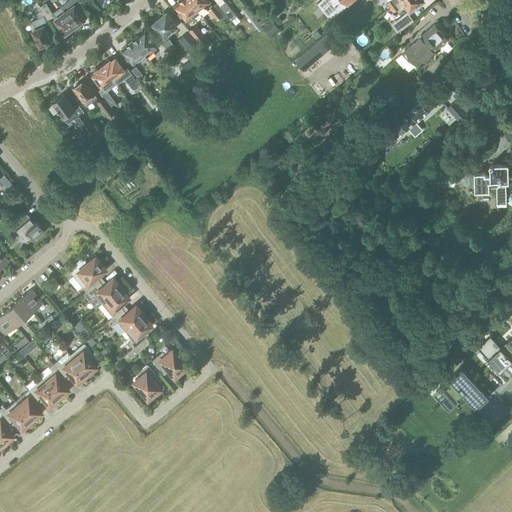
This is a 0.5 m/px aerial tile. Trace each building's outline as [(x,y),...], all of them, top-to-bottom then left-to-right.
[(75,25),(85,18),(74,4),(73,4),(71,2),(73,0),(70,0),(62,6),(65,11),(75,25)] [(200,13),(189,0),(181,0),(175,5),(187,20),(191,25),(196,20),(194,18),(200,13)] [(189,0),(200,13),(206,8),(205,6),(211,1),(209,0),(189,0)] [(226,12),(228,15),(232,20),(232,19),(236,24),(240,21),(237,16),(225,1),(225,2),(224,0),(219,4),(226,12)] [(320,0),(319,2),(332,17),(348,3),(348,4),(353,0),(320,0)] [(400,0),(390,7),(394,11),(399,7),(400,9),(405,5),(409,10),(410,10),(412,10),(416,7),(416,5),(423,0),(400,0)] [(65,11),(62,6),(52,14),(45,3),(40,5),(48,18),(53,16),(65,32),(75,25),(65,11)] [(33,7),(36,13),(41,21),(30,26),(37,40),(36,41),(35,41),(35,42),(35,43),(35,44),(36,45),(37,46),(38,46),(39,45),(39,46),(51,41),(42,22),(48,18),(40,5),(39,4),(33,7)] [(221,16),(213,6),(209,10),(217,20),(221,16)] [(261,25),(258,22),(247,7),(243,10),(259,31),(263,28),(261,25)] [(154,23),(164,35),(177,25),(167,12),(161,17),(159,16),(156,19),(155,22),(154,23)] [(407,12),(396,20),(402,28),(413,20),(407,12)] [(263,17),(258,22),(261,25),(266,20),(263,17)] [(272,19),(263,27),(271,36),(280,29),(272,19)] [(411,57),(441,31),(439,28),(439,27),(438,25),(437,24),(435,24),(434,23),(404,49),(406,51),(406,53),(407,54),(410,56),(411,57)] [(198,41),(201,45),(202,47),(209,41),(196,24),(189,30),(195,37),(198,40),(198,41)] [(133,38),(148,56),(154,51),(151,48),(157,43),(146,30),(140,35),(137,35),(133,38)] [(189,30),(179,39),(187,49),(198,40),(195,37),(189,30)] [(441,31),(411,57),(411,58),(411,59),(412,61),(414,62),(415,62),(417,64),(439,45),(441,45),(442,45),(444,44),(445,43),(445,41),(445,40),(447,38),(447,37),(446,35),(446,34),(444,33),(443,32),(441,31)] [(148,56),(133,38),(128,42),(128,44),(122,49),(133,63),(139,58),(141,61),(148,56)] [(310,66),(319,57),(311,47),(301,55),(310,66)] [(175,60),(171,54),(165,58),(169,64),(171,63),(175,60)] [(114,77),(117,82),(118,83),(125,78),(132,88),(133,89),(134,89),(135,89),(136,89),(137,89),(138,88),(139,87),(139,86),(139,85),(139,84),(139,83),(139,82),(127,67),(125,68),(116,56),(112,60),(111,58),(109,60),(108,59),(104,62),(104,63),(103,64),(114,77)] [(182,66),(186,72),(196,63),(192,58),(182,66)] [(111,105),(116,101),(107,89),(117,82),(114,77),(103,64),(102,65),(101,64),(97,67),(97,68),(96,69),(97,71),(93,74),(102,86),(103,85),(103,86),(99,89),(104,96),(110,103),(111,105)] [(143,74),(136,66),(132,70),(138,78),(143,74)] [(150,80),(146,75),(141,78),(145,84),(150,80)] [(98,97),(97,95),(85,79),(75,87),(79,93),(78,94),(86,105),(98,97)] [(231,96),(232,95),(236,92),(232,87),(227,90),(231,96)] [(399,121),(394,126),(395,126),(401,134),(402,134),(408,129),(416,122),(441,100),(433,91),(399,121)] [(53,102),(54,103),(50,105),(51,106),(50,108),(53,111),(55,111),(55,112),(59,110),(67,120),(76,113),(73,109),(75,108),(65,93),(59,97),(57,97),(54,99),(54,101),(53,102)] [(111,105),(110,103),(104,96),(97,102),(109,117),(116,112),(111,106),(111,105)] [(504,108),(494,96),(485,104),(495,116),(504,108)] [(456,100),(447,107),(457,118),(466,111),(456,100)] [(382,115),(373,105),(354,123),(363,132),(382,115)] [(249,111),(246,107),(239,112),(243,116),(249,111)] [(87,133),(95,127),(84,112),(75,118),(87,133)] [(114,121),(117,126),(116,127),(124,138),(131,133),(120,117),(114,121)] [(456,132),(444,142),(449,147),(460,138),(456,132)] [(373,165),(381,158),(370,146),(363,153),(373,165)] [(143,159),(147,164),(152,161),(148,155),(143,159)] [(464,183),(470,183),(474,183),(474,190),(489,189),(488,185),(496,185),(497,204),(506,204),(505,200),(507,200),(508,199),(511,201),(511,175),(508,175),(508,163),(507,163),(507,160),(501,160),(501,163),(489,164),(490,174),(484,174),(484,171),(464,172),(464,177),(464,183)] [(0,176),(0,180),(10,192),(7,194),(17,204),(23,199),(14,189),(15,187),(3,174),(0,176)] [(24,242),(26,242),(27,242),(31,238),(33,241),(44,232),(35,221),(33,223),(20,208),(10,217),(19,226),(15,229),(21,236),(20,238),(20,239),(21,241),(22,242),(24,242)] [(94,254),(87,260),(83,256),(69,268),(83,285),(82,286),(86,291),(99,281),(95,276),(104,268),(101,264),(102,263),(94,254)] [(86,291),(83,294),(95,308),(101,303),(121,286),(117,281),(115,282),(112,277),(102,285),(99,281),(86,291)] [(101,303),(112,316),(112,317),(122,309),(118,304),(128,296),(124,292),(125,291),(121,286),(101,303)] [(31,288),(21,296),(32,310),(42,302),(31,288)] [(32,310),(21,296),(12,304),(23,317),(32,310)] [(23,317),(12,304),(3,312),(14,325),(23,317)] [(112,317),(112,316),(109,319),(113,324),(116,322),(124,330),(144,313),(140,308),(139,309),(135,305),(125,313),(122,309),(112,317)] [(499,311),(505,317),(509,313),(503,307),(499,311)] [(14,325),(3,312),(0,313),(0,327),(5,333),(14,325)] [(148,319),(144,313),(124,330),(131,339),(128,342),(132,347),(136,345),(145,337),(141,332),(151,324),(147,320),(148,319)] [(44,325),(53,317),(50,314),(41,322),(44,325)] [(482,328),(478,332),(483,337),(487,333),(482,328)] [(81,333),(85,338),(90,335),(85,329),(81,333)] [(433,343),(444,355),(456,342),(445,331),(433,343)] [(511,334),(500,346),(511,359),(511,334)] [(27,339),(24,335),(15,343),(18,347),(27,339)] [(485,346),(480,350),(499,371),(511,359),(500,346),(491,336),(483,343),(485,346)] [(145,337),(136,345),(140,349),(149,341),(145,337)] [(38,345),(33,339),(28,343),(33,348),(38,345)] [(84,343),(69,355),(86,375),(92,371),(91,369),(95,366),(87,356),(92,352),(84,343)] [(132,347),(126,352),(130,357),(140,349),(136,345),(132,347)] [(107,352),(104,348),(98,353),(101,357),(107,352)] [(171,349),(165,354),(162,350),(151,359),(161,371),(165,367),(173,376),(178,373),(179,374),(188,366),(181,359),(180,360),(171,349)] [(58,359),(53,363),(64,376),(68,372),(76,382),(80,378),(81,379),(86,375),(69,355),(61,362),(58,359)] [(447,375),(462,361),(456,355),(442,369),(447,375)] [(5,362),(0,366),(4,371),(9,366),(5,362)] [(51,370),(42,378),(59,398),(64,394),(63,392),(67,389),(59,379),(64,376),(53,363),(49,367),(51,370)] [(159,388),(151,379),(156,375),(147,363),(136,372),(139,376),(132,381),(142,392),(140,393),(147,401),(156,393),(155,392),(159,388)] [(462,367),(433,394),(449,411),(459,401),(457,399),(463,394),(469,400),(476,408),(489,396),(482,388),(476,382),(475,383),(471,378),(472,377),(462,367)] [(42,378),(36,382),(33,378),(25,385),(26,386),(29,390),(36,399),(40,395),(48,405),(53,401),(54,402),(59,398),(42,378)] [(32,402),(36,399),(29,390),(21,397),(23,399),(17,404),(31,421),(36,417),(35,415),(40,412),(32,402)] [(17,404),(15,400),(5,408),(3,405),(0,407),(0,412),(8,422),(13,418),(21,428),(25,424),(26,425),(31,421),(17,404)] [(0,412),(0,440),(3,444),(9,440),(8,439),(12,435),(4,425),(8,422),(0,412)]
